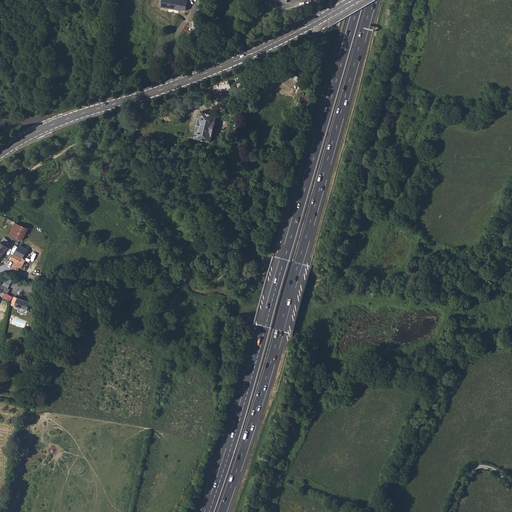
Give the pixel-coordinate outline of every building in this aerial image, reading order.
[(181,0),(166,0),(165,8),(180,10),(186,10),(186,7),(187,6),(188,3),(187,3),(188,1),(181,0)] [(231,88),(228,81),(206,90),(209,97),(231,88)] [(201,113),(195,139),(210,143),(211,140),(216,117),(201,113)] [(10,235),(16,223),(10,220),(4,233),(9,235),(7,239),(8,240),(5,245),(9,248),(15,251),(21,242),(23,243),(23,241),(10,235)] [(28,230),(16,223),(10,235),(23,241),(28,230)] [(7,239),(5,237),(0,242),(0,259),(9,248),(5,245),(8,240),(7,239)] [(14,264),(12,267),(11,269),(15,270),(17,267),(21,268),(24,264),(20,261),(22,258),(24,259),(28,250),(20,246),(15,254),(11,259),(17,264),(16,265),(14,264)] [(3,286),(0,290),(7,294),(10,290),(3,286)] [(30,303),(15,297),(14,301),(17,302),(16,306),(28,311),(30,303)]
